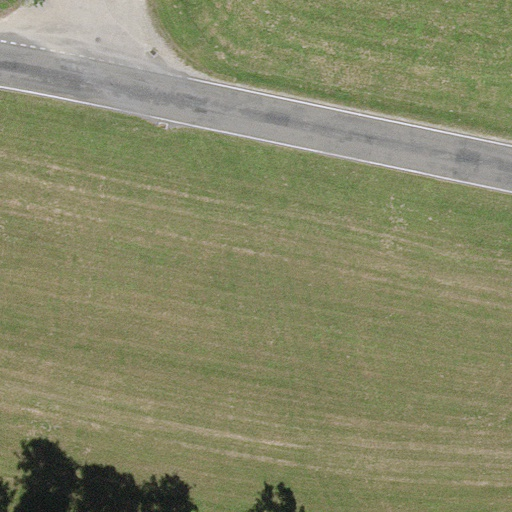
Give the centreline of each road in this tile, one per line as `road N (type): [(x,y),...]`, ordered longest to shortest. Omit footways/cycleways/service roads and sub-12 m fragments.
road 1 (unclassified): [(511,170),(0,66)]
road 2 (track): [(77,0),(86,80),(116,0)]
